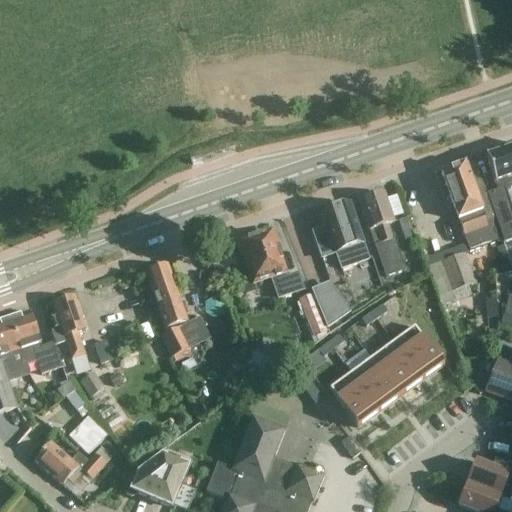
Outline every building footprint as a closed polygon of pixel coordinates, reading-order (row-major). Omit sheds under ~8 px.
[(449,21),(426,24),(430,47),(452,43),(449,21)] [(55,128),(73,128),(73,115),(56,115),(55,128)] [(150,148),(135,149),(136,168),(151,167),(150,148)] [(511,148),(488,157),(497,185),(511,180),(511,148)] [(473,162),(440,174),(456,221),(457,221),(468,253),(501,242),(497,232),(509,228),(498,196),(486,200),(473,162)] [(382,195),(358,203),(385,280),(405,273),(394,241),(392,242),(386,227),(392,225),(382,195)] [(312,234),(321,260),(335,255),(340,271),(367,262),(348,206),(321,215),(326,229),(312,234)] [(241,244),(253,283),(269,278),(277,300),(302,292),(297,275),(285,279),(270,235),(241,244)] [(187,320),(211,311),(189,251),(164,260),(187,320)] [(463,255),(440,263),(451,294),(475,286),(463,255)] [(186,324),(166,267),(144,275),(164,331),(186,324)] [(311,291),(310,291),(325,329),(348,314),(331,289),(313,296),(311,291)] [(511,298),(507,298),(502,318),(511,319),(511,298)] [(49,333),(53,344),(54,347),(64,343),(70,362),(75,377),(89,373),(84,357),(76,334),(84,332),(73,299),(51,306),(59,329),(49,333)] [(300,309),(313,340),(326,335),(314,304),(300,309)] [(386,314),(381,307),(360,321),(365,329),(386,314)] [(62,370),(54,347),(53,344),(40,348),(29,315),(9,321),(19,353),(20,353),(23,358),(25,366),(36,362),(40,376),(62,370)] [(170,361),(190,351),(210,340),(198,319),(178,329),(160,339),(170,361)] [(0,324),(0,362),(7,383),(29,376),(25,366),(23,358),(20,353),(19,353),(9,321),(0,324)] [(401,397),(442,367),(426,346),(413,329),(392,344),(328,391),(341,408),(357,430),(397,400),(401,397)] [(342,344),(337,337),(317,353),(322,360),(327,356),(342,344)] [(92,347),(99,366),(112,363),(105,343),(92,347)] [(497,363),(485,394),(511,403),(511,360),(509,368),(497,363)] [(0,415),(16,410),(7,383),(0,362),(0,415)] [(295,363),(287,369),(292,374),(304,392),(317,409),(320,407),(324,404),(310,386),(295,363)] [(97,377),(109,393),(121,383),(109,368),(97,377)] [(92,374),(78,384),(90,400),(104,390),(92,374)] [(65,400),(75,413),(84,405),(74,393),(65,400)] [(105,396),(91,405),(94,409),(108,400),(105,396)] [(129,397),(117,404),(125,419),(138,411),(129,397)] [(108,407),(97,413),(101,422),(113,415),(108,407)] [(117,416),(105,423),(109,430),(121,423),(117,416)] [(250,419),(230,470),(216,465),(205,493),(225,501),(220,511),(307,511),(310,505),(312,506),(323,478),(295,467),(294,469),(273,461),(284,433),(250,419)] [(348,438),(340,444),(352,460),(360,455),(348,438)] [(62,487),(66,482),(71,487),(74,484),(83,492),(91,482),(105,467),(111,459),(100,450),(94,456),(87,464),(80,458),(73,466),(49,445),(34,463),(62,487)] [(138,474),(136,479),(133,475),(125,482),(128,485),(126,487),(125,495),(129,497),(131,493),(170,509),(187,469),(161,458),(138,474)] [(475,464),(467,487),(499,499),(504,487),(511,489),(511,460),(505,458),(500,473),(475,464)] [(467,487),(458,509),(466,511),(499,511),(495,510),(499,499),(467,487)]
